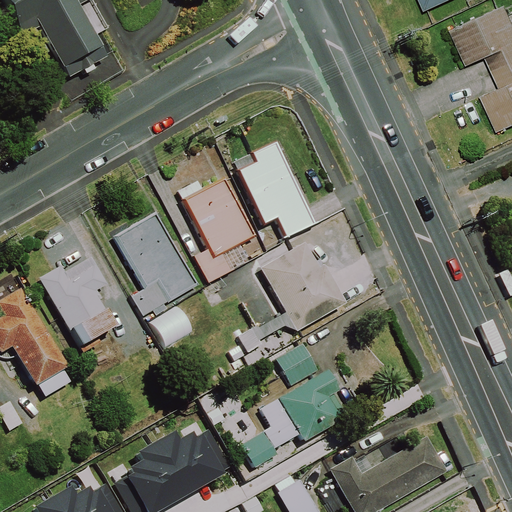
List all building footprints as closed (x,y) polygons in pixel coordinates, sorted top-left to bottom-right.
[(0,0),(20,38),(35,29),(57,71),(58,70),(64,81),(101,60),(89,38),(104,31),(88,0),(87,0),(0,0)] [(416,0),(423,13),(451,0),(416,0)] [(511,126),(511,27),(503,9),(449,34),(464,68),(483,59),(498,91),(479,100),(495,134),(511,126)] [(310,227),(272,143),(246,155),(250,164),(234,172),(259,228),(273,222),(281,240),(310,227)] [(218,258),(252,240),(220,180),(198,191),(194,183),(174,193),(179,201),(177,202),(204,252),(190,260),(204,286),(227,274),(218,258)] [(152,312),(155,317),(164,312),(162,307),(194,288),(151,215),(109,239),(140,291),(127,299),(139,319),(152,312)] [(312,272),(298,247),(255,271),(280,316),(254,330),(260,340),(280,329),(292,335),(339,308),(317,269),(312,272)] [(101,288),(86,260),(59,275),(56,269),(34,281),(64,335),(66,335),(75,350),(109,331),(89,295),(101,288)] [(62,370),(15,291),(0,300),(0,354),(6,351),(29,390),(33,388),(40,400),(66,385),(59,372),(62,370)] [(148,349),(134,321),(104,336),(118,364),(148,349)] [(256,347),(247,332),(235,339),(244,355),(256,347)] [(272,361),(288,388),(314,373),(298,346),(272,361)] [(322,374),(255,412),(266,430),(260,434),(270,452),(293,438),(298,446),(330,428),(347,418),(322,374)] [(19,425),(6,404),(0,407),(0,422),(6,433),(19,425)] [(158,511),(217,479),(215,476),(226,469),(205,431),(193,438),(193,439),(188,442),(185,436),(172,444),(167,435),(130,456),(135,465),(122,472),(125,477),(123,479),(122,478),(109,485),(124,511),(158,511)] [(236,448),(249,471),(272,458),(259,435),(236,448)] [(376,511),(442,475),(422,439),(357,476),(347,460),(325,473),(347,511),(376,511)] [(312,511),(296,483),(273,495),(283,511),(312,511)] [(115,511),(101,487),(89,493),(90,494),(85,497),(82,492),(68,499),(64,490),(27,511),(115,511)]
